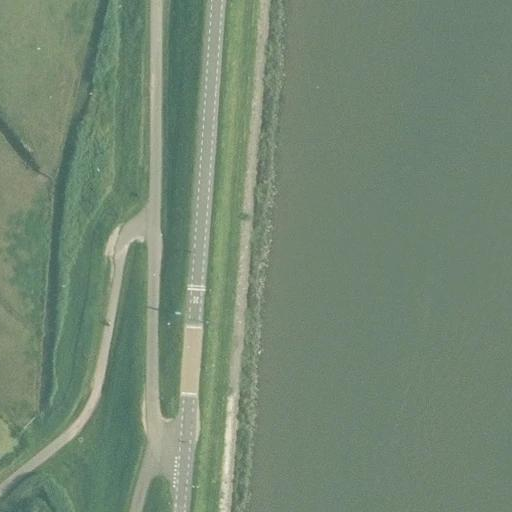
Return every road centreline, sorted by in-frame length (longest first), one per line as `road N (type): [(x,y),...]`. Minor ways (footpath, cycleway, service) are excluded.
road 1 (track): [(182,462),(207,444),(216,388),(244,0)]
road 2 (unclassified): [(182,462),(153,424),(156,0)]
road 3 (tertiary): [(182,462),(216,0)]
